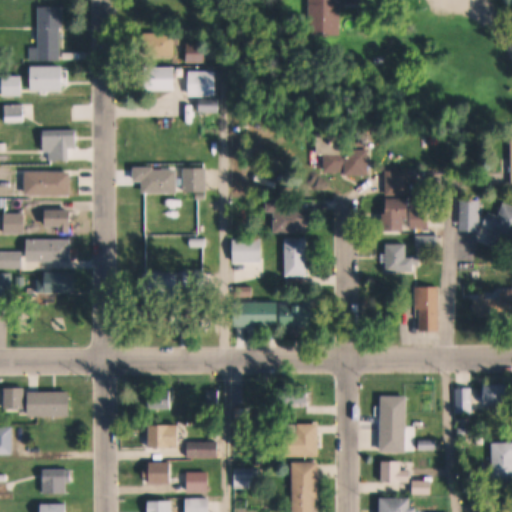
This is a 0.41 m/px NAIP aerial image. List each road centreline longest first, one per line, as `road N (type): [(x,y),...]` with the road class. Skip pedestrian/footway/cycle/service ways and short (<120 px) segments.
road 1 (residential): [(108,511),(104,0)]
road 2 (residential): [(511,355),(0,359)]
road 3 (residential): [(349,511),(349,198)]
